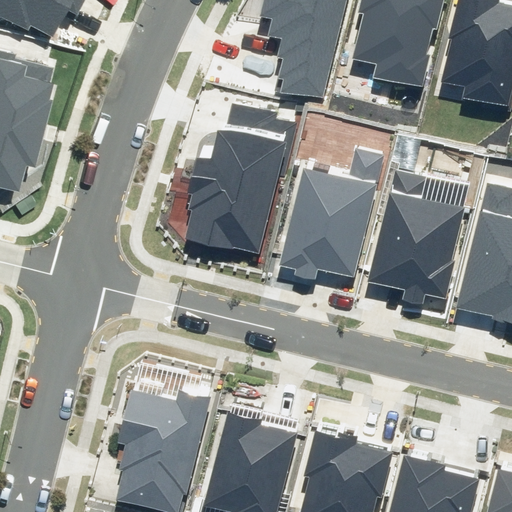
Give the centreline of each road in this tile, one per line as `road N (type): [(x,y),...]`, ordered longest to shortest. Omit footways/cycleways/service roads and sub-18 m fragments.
road 1 (residential): [(511,358),(70,279)]
road 2 (residential): [(70,279),(172,0)]
road 3 (residential): [(20,511),(70,279)]
